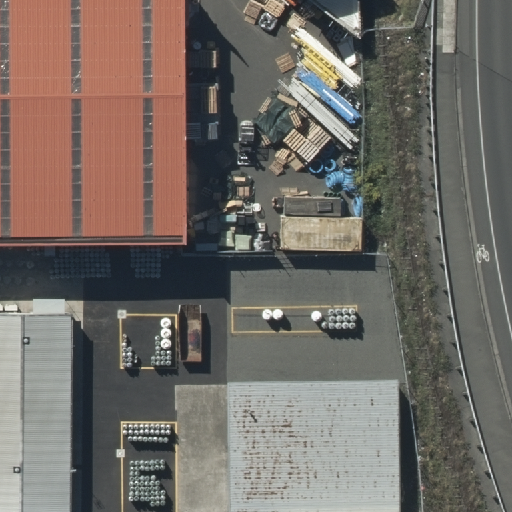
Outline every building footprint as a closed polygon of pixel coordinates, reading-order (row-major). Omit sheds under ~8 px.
[(0,0),(0,251),(189,251),(188,6),(182,0),(0,0)] [(304,0),(354,37),(351,0),(304,0)] [(67,511),(68,336),(0,336),(0,511),(67,511)] [(401,343),(260,344),(261,395),(401,394),(401,343)] [(401,511),(401,400),(231,401),(231,511),(401,511)]
